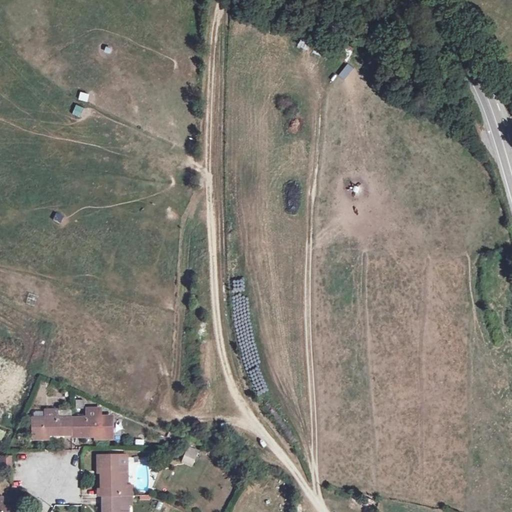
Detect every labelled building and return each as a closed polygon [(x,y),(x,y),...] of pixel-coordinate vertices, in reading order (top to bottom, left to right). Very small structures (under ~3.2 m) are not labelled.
[(87,102),(89,94),(80,91),(78,99),(87,102)] [(80,118),(84,108),(76,105),(72,115),(80,118)] [(30,294),(26,304),(35,307),(38,297),(30,294)] [(72,421),(72,438),(95,437),(99,437),(99,441),(109,441),(108,430),(111,430),(111,420),(92,421),(92,414),(72,414),(72,421)] [(72,438),(72,421),(59,421),(59,415),(50,415),(50,421),(32,422),(32,432),(35,432),(36,442),(44,442),(44,439),(72,438)] [(187,446),(181,463),(194,468),(200,451),(187,446)] [(101,498),(119,498),(119,484),(126,484),(126,475),(119,476),(118,459),(109,459),(109,462),(97,463),(98,473),(101,473),(101,476),(101,491),(98,491),(98,498),(101,498)] [(0,460),(0,473),(10,473),(10,461),(0,460)] [(125,511),(126,507),(126,498),(119,498),(101,498),(101,511),(125,511)] [(0,503),(0,511),(8,511),(8,504),(0,503)]
